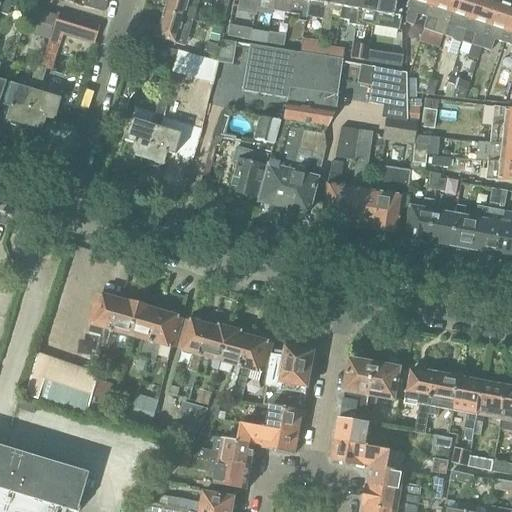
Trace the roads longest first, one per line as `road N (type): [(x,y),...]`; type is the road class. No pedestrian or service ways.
road 1 (residential): [(66,215),(347,295)]
road 2 (residential): [(66,215),(126,0)]
road 3 (residential): [(315,475),(347,295)]
road 4 (residential): [(347,295),(511,324)]
